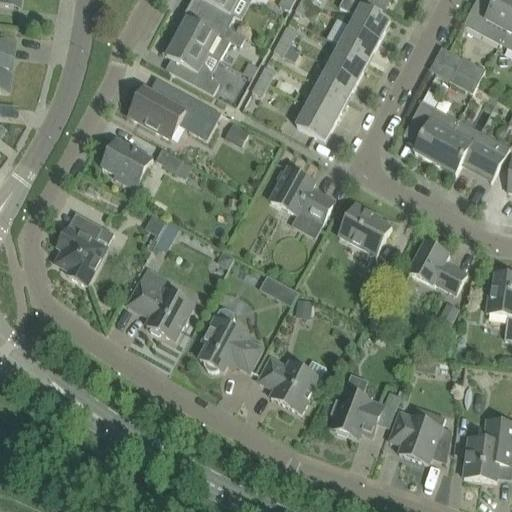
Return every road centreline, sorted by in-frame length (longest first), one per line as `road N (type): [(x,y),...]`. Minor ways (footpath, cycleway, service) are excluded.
road 1 (residential): [(411,511),(267,455),(39,301),(26,243),(113,84),(148,0)]
road 2 (residential): [(511,244),(484,240),(386,183),(374,166),(372,143),(450,0)]
road 3 (residential): [(1,211),(56,125),(87,0)]
road 4 (secondary): [(278,511),(174,464),(76,403)]
